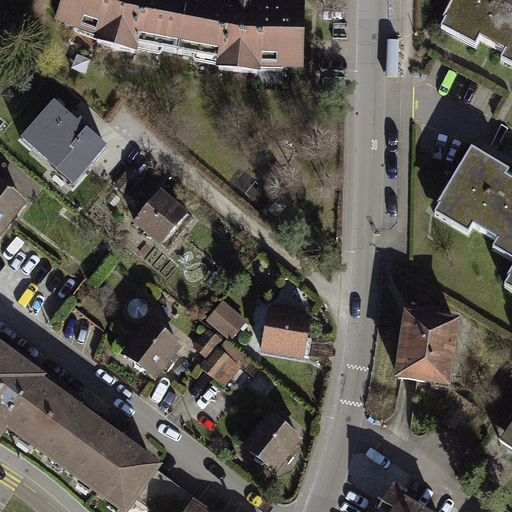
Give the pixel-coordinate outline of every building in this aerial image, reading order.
[(67,0),(64,15),(150,43),(302,68),(300,7),(253,0),(67,0)] [(511,0),(453,0),(440,27),(511,63),(511,0)] [(113,148),(63,113),(45,138),(95,174),(113,148)] [(511,172),(475,150),(439,211),(511,254),(511,276),(506,287),(511,290),(511,172)] [(33,212),(0,183),(0,247),(2,249),(33,212)] [(186,221),(162,198),(137,224),(161,247),(186,221)] [(211,322),(236,341),(251,321),(226,302),(211,322)] [(460,315),(404,308),(394,377),(450,385),(460,315)] [(314,315),(274,309),(267,352),(307,358),(314,315)] [(183,351),(150,324),(125,355),(158,382),(183,351)] [(224,387),(244,369),(225,348),(205,365),(224,387)] [(12,429),(128,511),(130,511),(160,471),(125,446),(44,389),(6,362),(0,357),(0,446),(0,447),(12,429)] [(306,441),(271,414),(244,450),(279,476),(306,441)] [(511,421),(499,440),(511,449),(511,421)]
